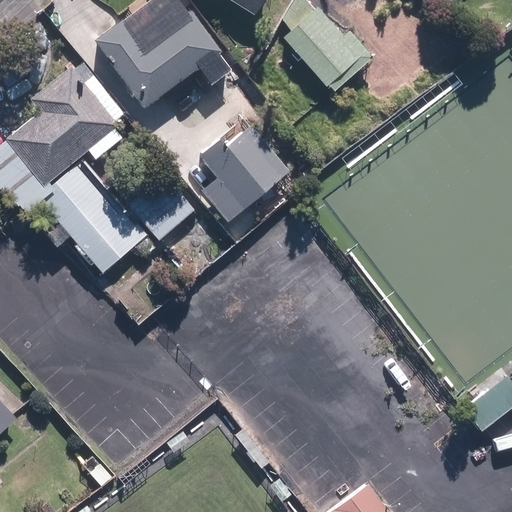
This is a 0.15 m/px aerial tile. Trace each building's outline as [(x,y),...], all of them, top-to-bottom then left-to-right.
[(176,0),(147,0),(97,36),(145,103),(215,53),(176,0)] [(239,0),(253,8),(258,0),(239,0)] [(317,6),(284,35),(324,81),(358,52),(317,6)] [(118,123),(75,69),(39,98),(48,110),(0,147),(0,177),(27,212),(47,197),(104,268),(147,234),(82,151),(118,123)] [(447,73),(339,155),(351,171),(459,89),(447,73)] [(253,80),(232,95),(243,111),(265,97),(253,80)] [(287,168),(250,125),(227,145),(222,139),(202,156),(218,174),(204,187),(231,217),(287,168)] [(134,191),(122,201),(155,240),(195,206),(156,160),(128,183),(134,191)] [(210,237),(196,220),(167,245),(193,276),(212,260),(200,245),(210,237)] [(460,408),(477,431),(511,404),(511,380),(507,373),(460,408)] [(0,431),(16,417),(0,399),(0,431)] [(244,422),(232,430),(261,468),(272,459),(244,422)] [(196,444),(181,427),(163,442),(177,460),(196,444)] [(116,473),(126,484),(150,461),(139,451),(116,473)] [(92,452),(81,463),(101,485),(113,475),(92,452)] [(386,511),(364,481),(319,511),(386,511)] [(96,511),(86,498),(67,511),(96,511)]
